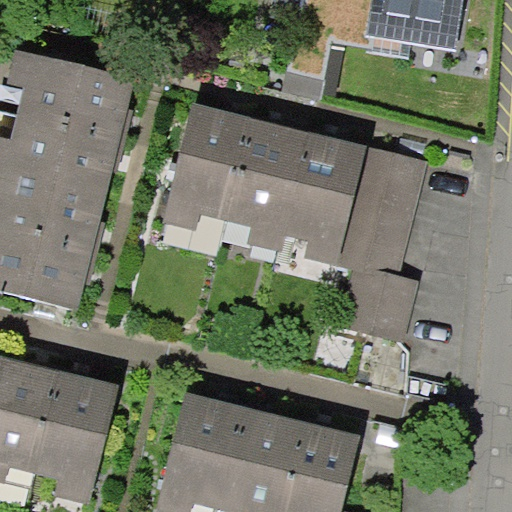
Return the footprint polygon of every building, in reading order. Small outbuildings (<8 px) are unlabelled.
[(341,0),(303,0),(289,72),(325,79),(333,42),(341,0)] [(413,41),(455,48),(462,0),(341,0),(333,42),(411,55),(413,41)] [(8,84),(28,89),(21,117),(113,140),(127,82),(15,55),(8,84)] [(193,231),(198,211),(227,218),(249,126),(192,112),(165,224),(193,231)] [(0,142),(0,173),(99,197),(113,140),(21,117),(14,146),(0,142)] [(251,245),(280,252),(285,232),(307,140),(249,126),(227,218),(256,225),(251,245)] [(308,259),(337,266),(364,154),(307,140),(285,232),(313,239),(308,259)] [(425,163),(366,148),(364,154),(337,266),(357,271),(396,281),(425,163)] [(0,234),(85,255),(99,197),(0,173),(0,234)] [(0,294),(71,312),(85,255),(0,234),(0,294)] [(357,271),(342,330),(401,345),(416,285),(396,281),(357,271)] [(0,485),(1,486),(6,466),(34,472),(57,381),(0,366),(0,485)] [(58,500),(87,507),(114,395),(57,381),(34,472),(63,480),(58,500)] [(188,511),(191,501),(220,508),(242,416),(184,402),(157,511),(188,511)] [(279,511),(299,430),(242,416),(220,508),(235,511),(279,511)] [(340,511),(357,444),(299,430),(279,511),(340,511)]
